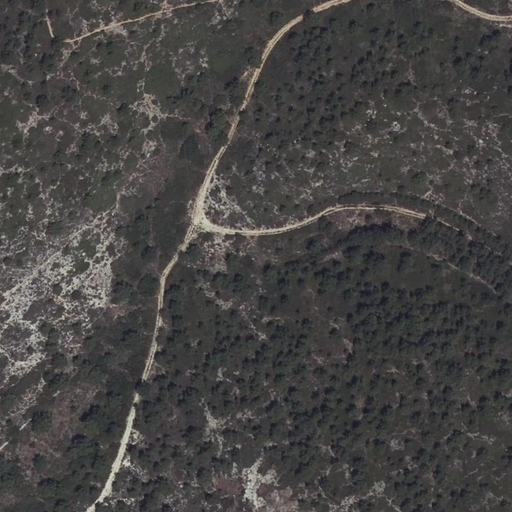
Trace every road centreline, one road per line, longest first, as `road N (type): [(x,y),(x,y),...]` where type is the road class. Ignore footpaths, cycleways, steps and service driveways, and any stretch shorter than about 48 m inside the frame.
road 1 (track): [(511,266),(441,221),(390,205),(339,204),(293,227),(259,231),(221,230),(200,217),(211,168),(268,47),(289,22),(339,0)]
road 2 (track): [(200,217),(159,279),(154,346),(111,482),(90,511)]
